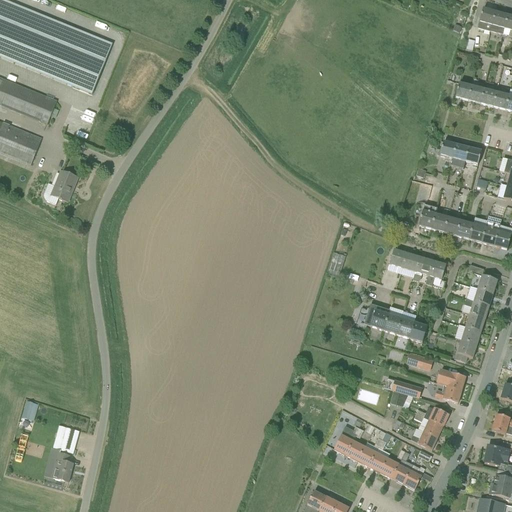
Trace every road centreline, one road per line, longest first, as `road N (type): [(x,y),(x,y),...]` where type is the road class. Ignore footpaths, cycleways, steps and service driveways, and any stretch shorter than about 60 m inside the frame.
road 1 (unclassified): [(84,511),(107,387),(91,238),(107,195),(187,78),(228,0)]
road 2 (residential): [(429,511),(474,423),(511,303)]
